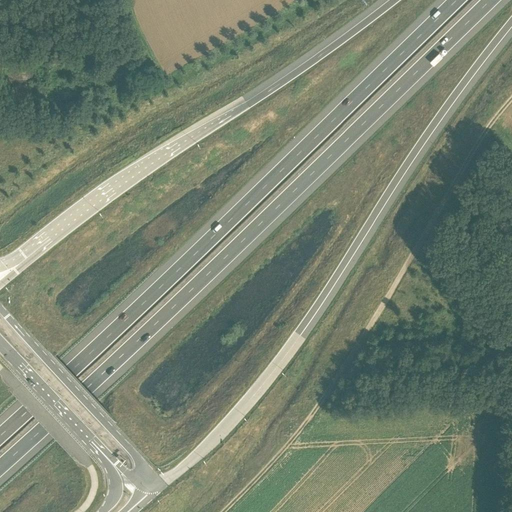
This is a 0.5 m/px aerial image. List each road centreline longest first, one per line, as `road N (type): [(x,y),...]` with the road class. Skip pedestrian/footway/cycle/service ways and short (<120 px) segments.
road 1 (motorway): [(0,468),(490,0)]
road 2 (motorway): [(456,0),(0,434)]
road 3 (motorway): [(156,491),(265,376),(511,21)]
road 4 (track): [(224,511),(303,431),(511,108)]
road 5 (motorway): [(394,0),(105,200),(0,285)]
road 6 (primary): [(156,491),(120,439),(0,308)]
road 7 (primary): [(0,343),(91,440)]
